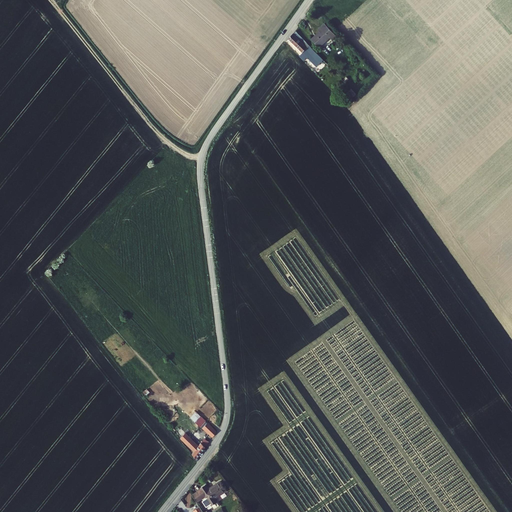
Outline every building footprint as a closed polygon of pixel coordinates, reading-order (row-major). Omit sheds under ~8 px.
[(318,36),(311,43),(318,51),(329,40),(335,46),(339,42),(323,26),(316,33),(318,36)] [(291,34),(286,40),(302,56),(307,51),(291,34)] [(202,413),(181,436),(192,446),(190,449),(197,458),(206,444),(203,441),(200,444),(192,436),(203,425),(213,434),(217,428),(202,413)] [(201,492),(200,494),(204,501),(206,500),(214,511),(218,511),(220,511),(215,504),(226,496),(220,487),(210,494),(205,488),(200,491),(201,492)] [(200,494),(189,501),(194,509),(204,501),(200,494)]
